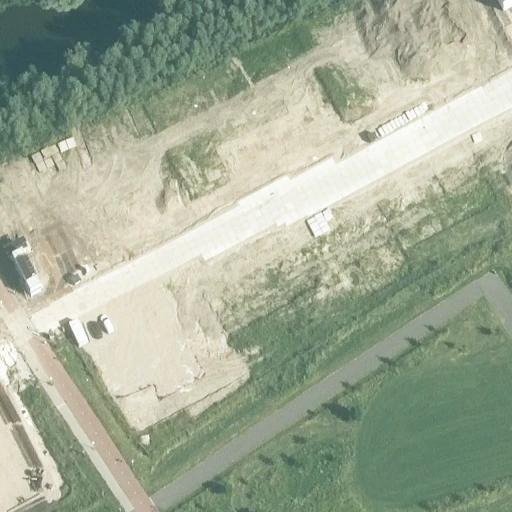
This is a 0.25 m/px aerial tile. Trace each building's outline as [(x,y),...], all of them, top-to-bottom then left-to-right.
[(396,0),(317,43),(340,86),(449,27),(475,76),(509,58),(477,0),(396,0)] [(511,0),(509,0),(511,4),(511,11),(502,17),(507,27),(511,24),(511,0)] [(255,56),(157,109),(178,147),(276,94),(255,56)] [(306,91),(268,112),(305,182),(344,161),(306,91)] [(120,114),(88,132),(147,241),(190,218),(151,146),(141,152),(120,114)] [(511,126),(492,137),(511,174),(511,126)] [(80,136),(0,179),(0,195),(16,226),(103,179),(80,136)] [(373,141),(365,145),(368,151),(376,147),(373,141)] [(465,151),(391,191),(417,239),(491,199),(465,151)] [(371,203),(321,230),(358,298),(407,271),(371,203)] [(290,236),(216,276),(242,324),(316,284),(290,236)] [(73,266),(65,271),(68,277),(76,272),(73,266)] [(195,287),(145,314),(197,409),(247,383),(195,287)] [(137,329),(105,345),(131,393),(162,376),(137,329)] [(3,393),(0,394),(0,505),(3,511),(9,511),(55,488),(3,393)]
